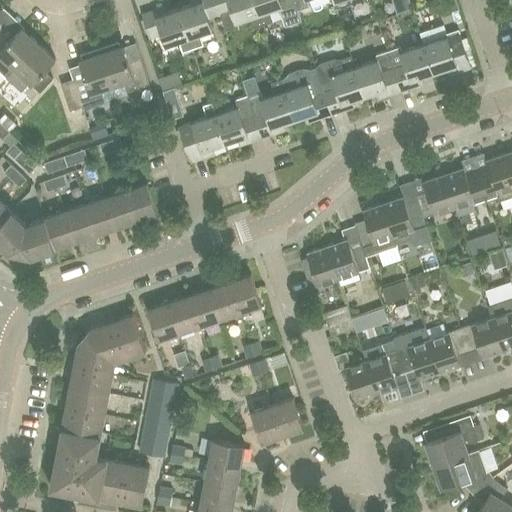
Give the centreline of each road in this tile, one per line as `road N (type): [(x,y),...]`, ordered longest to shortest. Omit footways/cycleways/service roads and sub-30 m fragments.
road 1 (tertiary): [(262,226),(293,213),(367,152),(509,101)]
road 2 (tertiary): [(22,322),(56,295),(262,226)]
road 3 (residential): [(353,436),(315,335),(290,312),(262,226)]
road 4 (residential): [(511,383),(353,436)]
